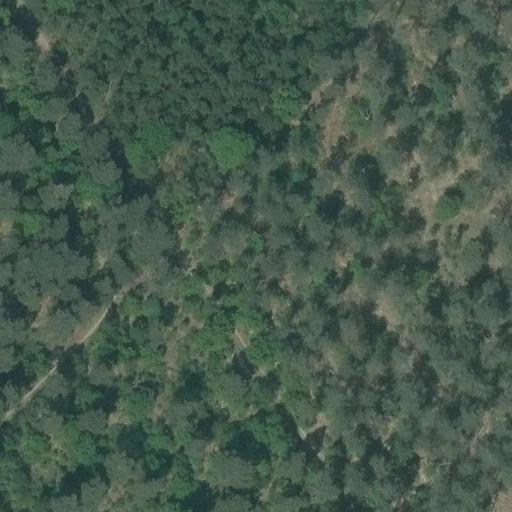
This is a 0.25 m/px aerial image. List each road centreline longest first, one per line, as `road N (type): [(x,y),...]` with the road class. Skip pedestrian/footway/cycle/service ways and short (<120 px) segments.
road 1 (track): [(347,511),(163,227)]
road 2 (track): [(163,227),(9,0)]
